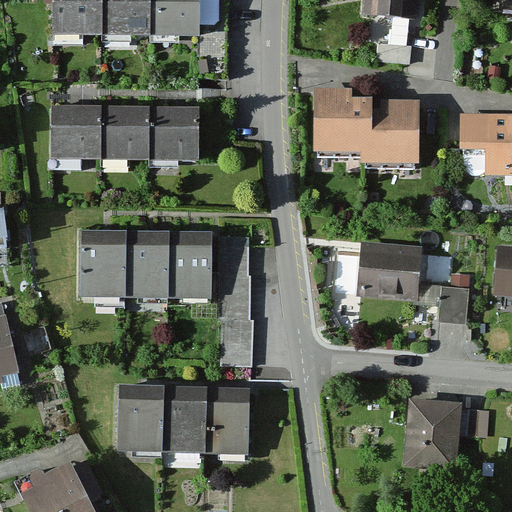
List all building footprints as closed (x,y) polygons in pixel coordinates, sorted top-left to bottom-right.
[(199,0),(50,0),(51,51),(199,50),(199,0)] [(416,0),(362,0),(363,33),(416,33),(416,0)] [(348,103),(311,103),(311,168),(358,168),(358,177),(418,177),(419,112),(348,112),(348,103)] [(195,113),(54,111),(53,173),(194,175),(195,113)] [(506,124),(461,124),(461,183),(511,182),(511,129),(506,129),(506,124)] [(7,221),(0,221),(0,264),(8,265),(7,221)] [(81,300),(209,303),(211,237),(83,234),(81,300)] [(358,307),(418,308),(419,253),(359,252),(358,307)] [(495,308),(511,309),(511,264),(498,264),(495,308)] [(0,393),(18,391),(8,320),(0,321),(0,393)] [(455,396),(402,396),(402,449),(455,449),(455,396)] [(120,453),(247,456),(248,406),(121,403),(120,453)] [(84,511),(67,478),(16,505),(19,511),(84,511)]
